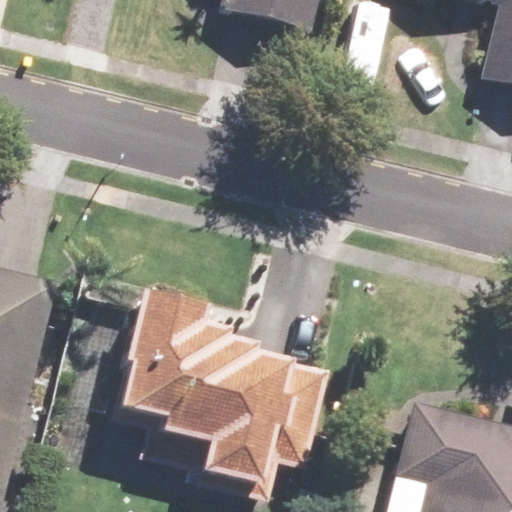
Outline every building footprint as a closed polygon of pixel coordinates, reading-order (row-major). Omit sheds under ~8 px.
[(209,0),(205,17),(295,39),(304,0),(209,0)] [(511,97),(511,0),(443,0),(487,10),(469,87),(511,97)] [(0,464),(42,290),(0,279),(0,464)] [(290,478),(312,382),(231,364),(232,357),(203,350),(204,343),(181,338),(184,323),(117,308),(90,427),(134,436),(132,445),(185,457),(177,491),(256,509),(264,473),(290,478)] [(511,511),(511,387),(500,435),(400,410),(374,511),(511,511)]
